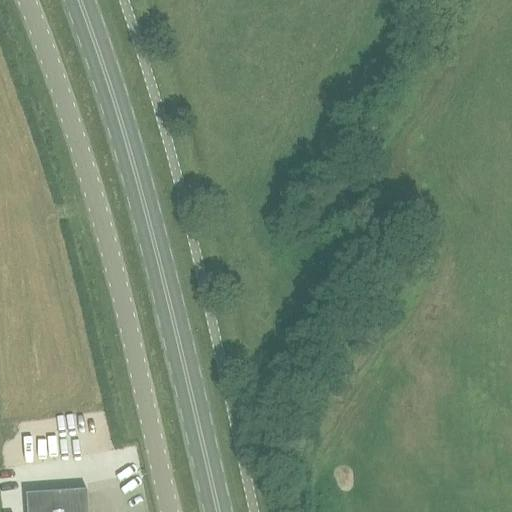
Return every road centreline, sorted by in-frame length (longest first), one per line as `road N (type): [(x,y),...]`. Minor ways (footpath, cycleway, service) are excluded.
road 1 (unclassified): [(21,0),(81,171),(166,511)]
road 2 (primary): [(212,511),(134,180),(76,0)]
